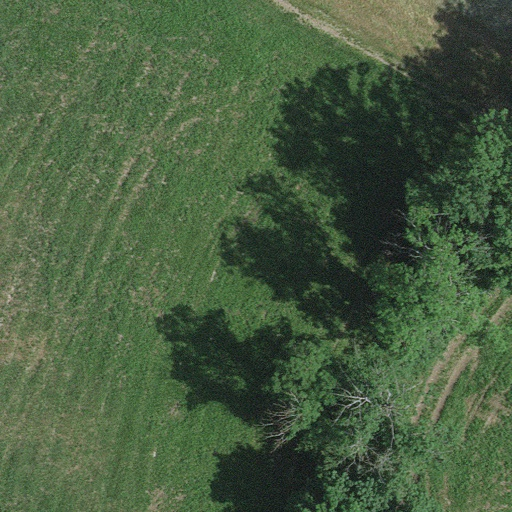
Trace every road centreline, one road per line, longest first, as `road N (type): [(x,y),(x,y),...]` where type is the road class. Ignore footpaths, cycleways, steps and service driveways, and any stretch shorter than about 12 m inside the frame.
road 1 (track): [(511,278),(437,390),(389,511)]
road 2 (track): [(511,129),(288,0)]
